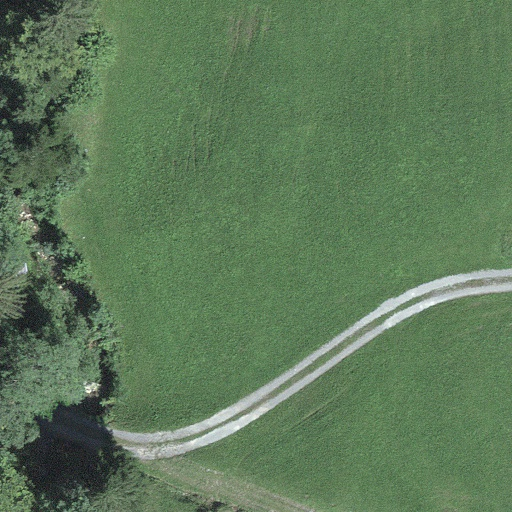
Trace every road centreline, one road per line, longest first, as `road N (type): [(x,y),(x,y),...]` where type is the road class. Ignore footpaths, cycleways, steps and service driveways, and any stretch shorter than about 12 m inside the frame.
road 1 (track): [(121,440),(511,280)]
road 2 (track): [(0,400),(121,440)]
